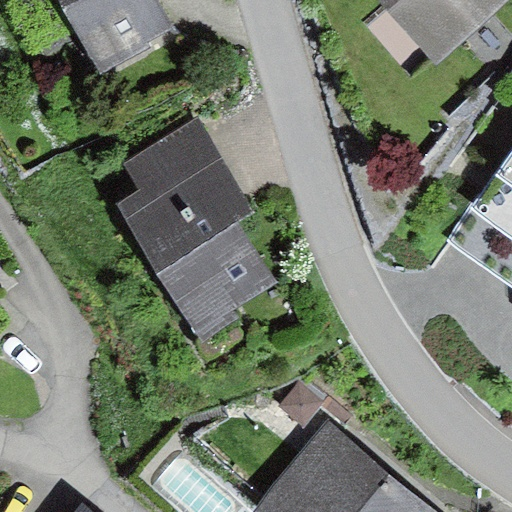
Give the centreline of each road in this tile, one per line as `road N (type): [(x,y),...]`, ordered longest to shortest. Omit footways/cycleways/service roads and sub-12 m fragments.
road 1 (residential): [(511,475),(471,447),(378,329),(338,247),(270,0)]
road 2 (residential): [(65,463),(66,325),(0,207)]
